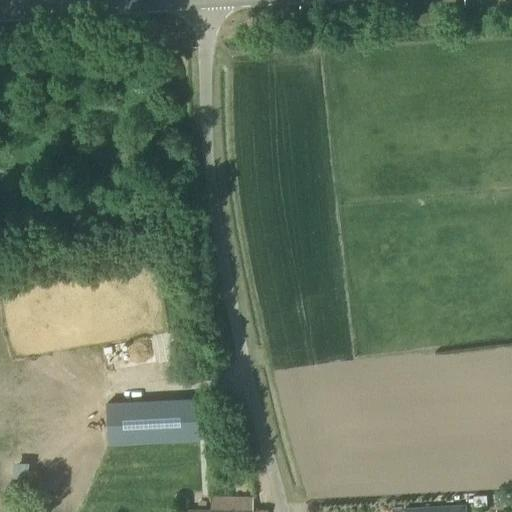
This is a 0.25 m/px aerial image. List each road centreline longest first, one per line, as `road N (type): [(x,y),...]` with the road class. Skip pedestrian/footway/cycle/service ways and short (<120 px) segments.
road 1 (unclassified): [(283,511),(238,339),(211,189),(202,0)]
road 2 (secondary): [(0,8),(153,0)]
